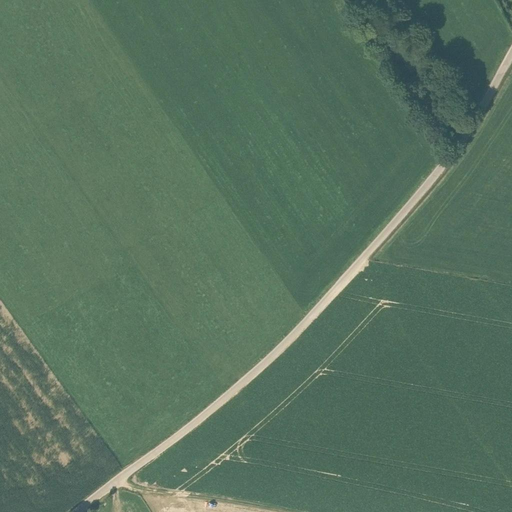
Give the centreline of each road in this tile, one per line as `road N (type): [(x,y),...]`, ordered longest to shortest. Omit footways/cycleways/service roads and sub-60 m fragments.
road 1 (unclassified): [(77,511),(296,332),(450,156),(511,53)]
road 2 (track): [(117,480),(134,490),(284,511)]
